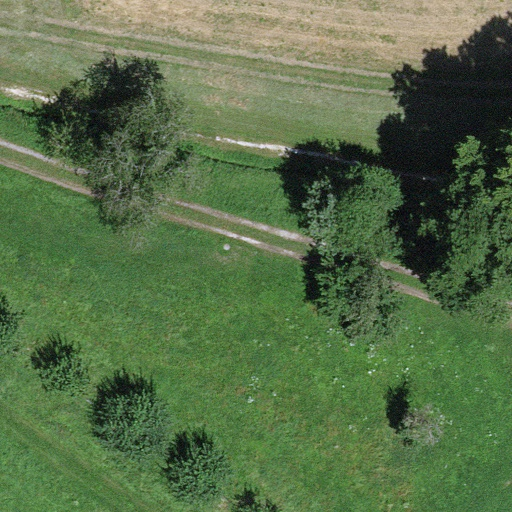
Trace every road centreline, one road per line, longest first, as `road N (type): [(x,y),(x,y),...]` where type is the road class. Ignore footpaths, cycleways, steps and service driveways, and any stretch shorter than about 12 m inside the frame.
road 1 (track): [(511,298),(363,261),(0,145)]
road 2 (track): [(0,88),(136,131),(511,186)]
